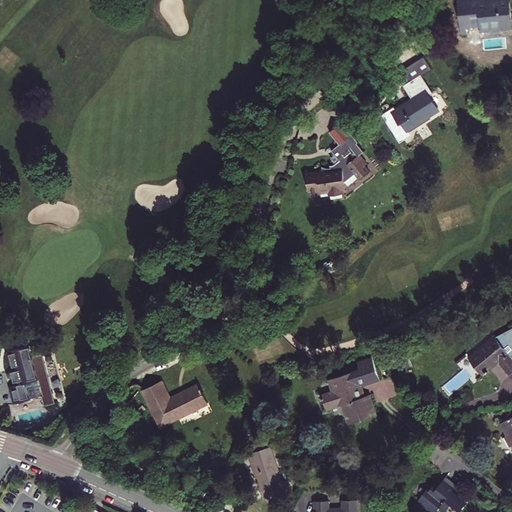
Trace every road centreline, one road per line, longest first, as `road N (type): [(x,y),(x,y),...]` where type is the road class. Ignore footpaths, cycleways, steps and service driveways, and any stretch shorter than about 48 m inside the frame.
road 1 (residential): [(57,464),(122,377),(185,342),(227,295),(326,0)]
road 2 (tertiary): [(167,511),(57,464)]
